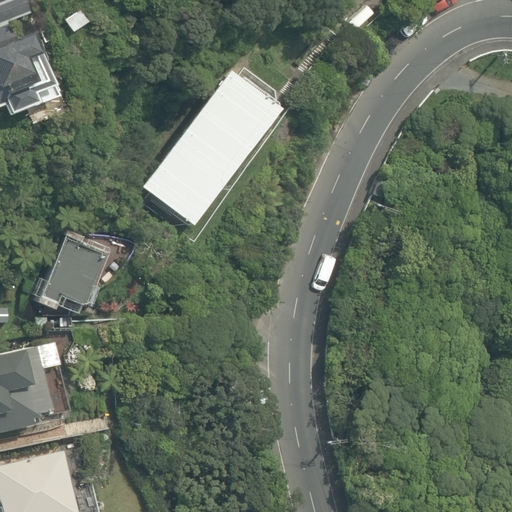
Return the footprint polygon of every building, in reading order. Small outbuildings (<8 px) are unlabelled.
[(79,123),(33,0),(0,0),(0,114),(0,115),(2,115),(3,115),(4,115),(6,115),(7,115),(9,115),(10,115),(11,115),(15,126),(50,113),(56,132),(79,123)] [(200,107),(145,185),(139,193),(206,241),(291,121),(224,73),(200,107)] [(145,185),(200,107),(180,93),(124,171),(145,185)] [(123,263),(73,244),(48,308),(68,316),(70,312),(100,323),(123,263)] [(66,349),(0,360),(0,447),(42,440),(40,427),(64,423),(55,375),(70,372),(66,349)] [(84,511),(72,452),(0,467),(0,511),(84,511)]
